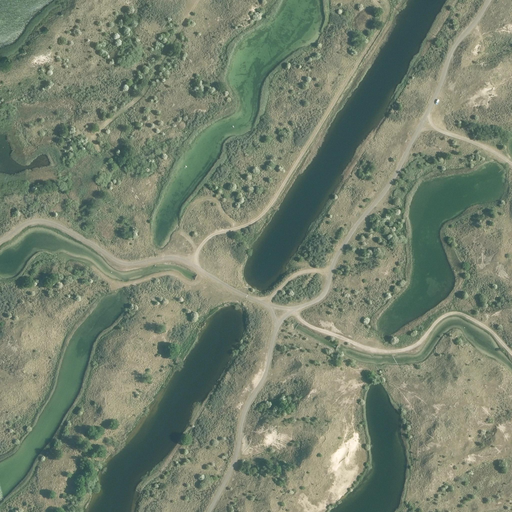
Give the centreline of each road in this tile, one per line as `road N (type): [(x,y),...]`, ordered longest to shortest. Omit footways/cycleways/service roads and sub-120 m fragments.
road 1 (track): [(208,511),(284,315),(320,297),(333,261),(425,122),(455,46),(490,0)]
road 2 (track): [(284,315),(192,264),(119,262),(51,223),(27,222),(0,241)]
